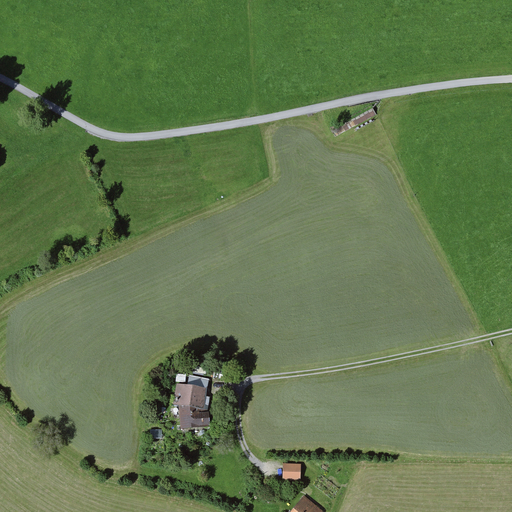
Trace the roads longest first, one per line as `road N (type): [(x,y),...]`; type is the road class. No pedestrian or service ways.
road 1 (unclassified): [(511,78),(120,138),(0,79)]
road 2 (track): [(250,380),(511,331)]
